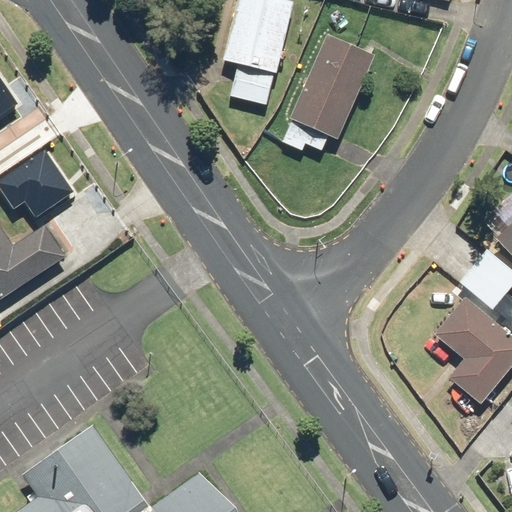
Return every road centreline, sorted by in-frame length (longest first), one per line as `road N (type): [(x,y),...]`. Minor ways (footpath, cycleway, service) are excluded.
road 1 (secondary): [(68,0),(301,330)]
road 2 (residential): [(301,330),(475,91),(508,0)]
road 3 (secondary): [(301,330),(434,511)]
